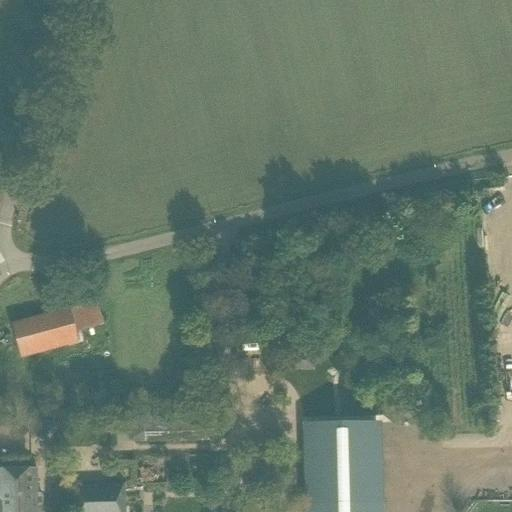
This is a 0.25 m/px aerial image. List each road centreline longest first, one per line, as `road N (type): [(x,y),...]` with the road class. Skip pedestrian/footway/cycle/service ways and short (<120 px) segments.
road 1 (unclassified): [(0,264),(55,270),(511,165)]
road 2 (unclassified): [(0,249),(81,0)]
